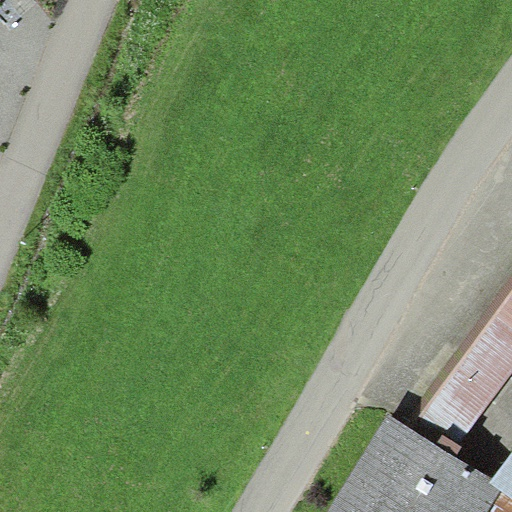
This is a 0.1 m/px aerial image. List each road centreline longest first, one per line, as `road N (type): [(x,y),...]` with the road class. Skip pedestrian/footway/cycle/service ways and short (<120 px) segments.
road 1 (tertiary): [(511,112),(267,511)]
road 2 (residential): [(0,250),(101,0)]
